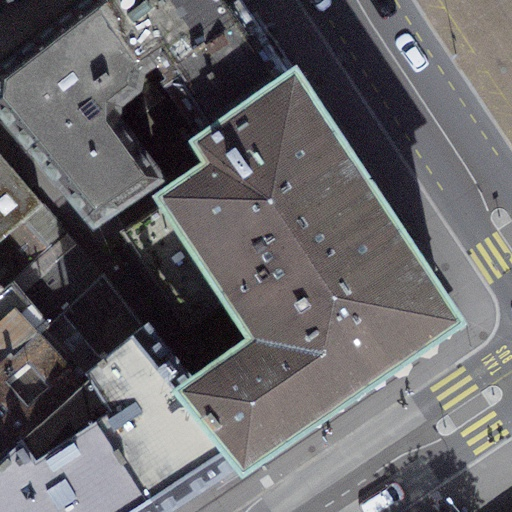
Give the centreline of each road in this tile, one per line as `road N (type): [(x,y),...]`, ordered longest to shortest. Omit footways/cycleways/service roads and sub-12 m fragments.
road 1 (secondary): [(511,234),(361,0)]
road 2 (residential): [(313,511),(511,381)]
